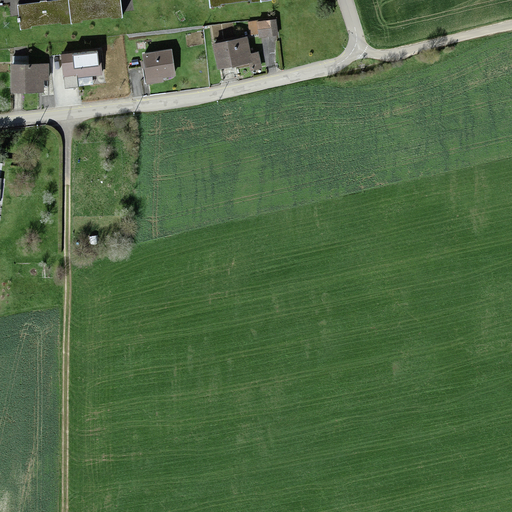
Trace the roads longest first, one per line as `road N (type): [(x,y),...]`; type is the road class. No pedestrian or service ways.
road 1 (residential): [(0,127),(233,93),(364,63)]
road 2 (track): [(64,511),(67,190)]
road 3 (unclassified): [(511,24),(364,63)]
